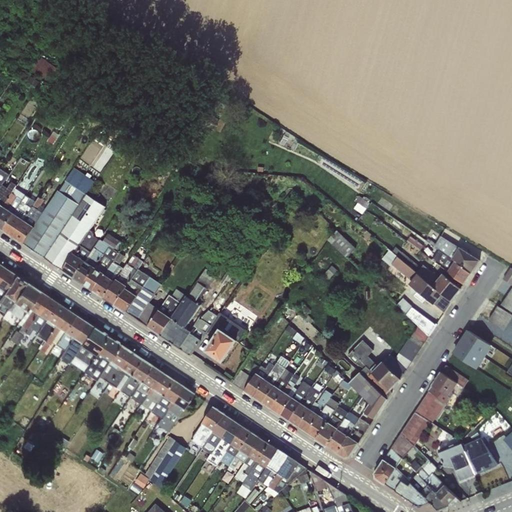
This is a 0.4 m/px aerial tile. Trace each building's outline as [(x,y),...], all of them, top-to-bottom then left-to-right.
[(0,188),(3,185),(9,174),(3,170),(0,173),(0,188)] [(49,201),(25,244),(44,257),(87,193),(66,180),(49,201)] [(3,185),(0,188),(0,211),(13,193),(17,186),(11,182),(6,188),(3,185)] [(13,193),(0,211),(0,227),(3,230),(22,199),(13,193)] [(63,270),(90,232),(105,206),(87,193),(44,257),(63,270)] [(14,237),(35,200),(26,194),(22,199),(3,230),(14,237)] [(25,244),(49,201),(39,196),(35,200),(14,237),(25,244)] [(339,227),(329,238),(348,256),(358,245),(339,227)] [(90,232),(63,270),(75,277),(101,240),(90,232)] [(84,284),(115,238),(109,234),(103,242),(101,240),(75,277),(84,284)] [(439,249),(471,273),(480,260),(441,236),(435,246),(439,249)] [(93,290),(121,250),(127,242),(122,238),(119,241),(115,238),(84,284),(93,290)] [(461,288),(446,275),(443,273),(439,277),(424,265),(421,267),(396,246),(392,251),(452,302),(461,288)] [(446,275),(461,288),(471,273),(439,249),(432,260),(448,272),(446,275)] [(121,250),(93,290),(104,297),(124,267),(120,264),(126,255),(121,250)] [(452,302),(392,251),(390,250),(384,258),(411,281),(410,283),(431,301),(428,304),(442,316),(452,302)] [(115,304),(139,268),(143,261),(133,254),(124,267),(104,297),(115,304)] [(511,282),(511,284),(491,320),(507,329),(511,320),(511,266),(505,278),(511,282)] [(139,268),(115,304),(127,312),(151,277),(139,268)] [(188,296),(161,334),(181,348),(200,318),(196,313),(201,305),(199,303),(217,276),(206,268),(198,282),(188,296)] [(0,299),(16,274),(8,269),(0,280),(0,299)] [(0,301),(9,307),(27,281),(16,274),(0,299),(0,301)] [(151,277),(127,312),(138,319),(162,284),(151,277)] [(20,320),(40,290),(27,281),(9,307),(7,309),(20,320)] [(159,310),(148,326),(161,334),(188,296),(177,289),(171,296),(169,295),(159,310)] [(23,337),(48,296),(40,290),(20,320),(19,323),(21,324),(10,339),(17,345),(23,337)] [(38,332),(58,302),(48,296),(23,337),(27,339),(34,329),(38,332)] [(45,343),(66,308),(58,302),(38,332),(34,337),(45,343)] [(148,326),(159,310),(149,303),(138,319),(148,326)] [(363,340),(353,350),(391,389),(402,378),(437,324),(412,307),(407,314),(417,324),(396,357),(391,353),(378,365),(368,355),(373,350),(363,340)] [(56,344),(75,314),(66,308),(45,343),(40,350),(44,353),(52,341),(56,344)] [(206,333),(218,315),(209,310),(201,316),(200,318),(181,348),(191,355),(206,333)] [(218,315),(206,333),(213,338),(205,350),(223,363),(246,330),(220,312),(218,315)] [(65,349),(85,320),(75,314),(56,344),(65,349)] [(75,356),(94,326),(85,320),(65,349),(59,359),(65,362),(70,353),(75,356)] [(85,372),(108,336),(94,326),(75,356),(70,362),(85,372)] [(476,368),(492,345),(468,328),(451,351),(476,368)] [(99,376),(121,344),(108,336),(85,372),(97,380),(99,376)] [(103,392),(131,351),(121,344),(99,376),(105,380),(98,388),(103,392)] [(392,392),(391,389),(353,350),(347,356),(361,370),(349,383),(343,380),(340,385),(349,390),(352,385),(370,403),(364,411),(375,419),(392,392)] [(131,351),(103,392),(109,395),(114,386),(120,390),(141,358),(131,351)] [(131,397),(151,365),(141,358),(120,390),(131,397)] [(233,383),(254,397),(275,365),(270,362),(266,368),(262,365),(254,378),(241,370),(233,383)] [(254,397),(264,403),(286,368),(277,362),(275,365),(254,397)] [(141,404),(162,371),(151,365),(131,397),(141,404)] [(264,403),(276,411),(293,386),(299,377),(286,368),(264,403)] [(151,410),(172,379),(162,371),(141,404),(151,410)] [(158,424),(183,386),(172,379),(151,410),(157,414),(148,428),(153,431),(158,424)] [(276,411),(290,420),(312,386),(303,380),(298,389),(293,386),(276,411)] [(183,386),(158,424),(169,431),(193,393),(183,386)] [(290,420),(300,427),(315,401),(321,392),(312,386),(290,420)] [(300,427),(310,433),(331,397),(333,394),(326,390),(318,402),(315,401),(300,427)] [(310,433),(317,438),(338,407),(340,403),(331,397),(310,433)] [(203,447),(226,415),(214,407),(191,440),(203,447)] [(317,438),(327,445),(348,414),(338,407),(317,438)] [(364,411),(359,418),(338,452),(345,457),(350,457),(375,419),(364,411)] [(327,445),(338,452),(359,418),(350,412),(348,414),(327,445)] [(376,477),(386,484),(397,467),(402,458),(408,453),(415,446),(429,423),(415,413),(375,473),(376,477)] [(208,460),(235,421),(226,415),(203,447),(206,450),(198,466),(202,469),(208,460)] [(235,421),(208,460),(217,466),(228,450),(244,426),(235,421)] [(235,456),(252,432),(244,426),(228,450),(235,456)] [(244,462),(261,438),(252,432),(235,456),(231,464),(235,467),(241,460),(244,462)] [(169,434),(149,473),(168,483),(188,444),(169,434)] [(477,472),(495,465),(484,435),(465,442),(477,472)] [(243,482),(270,444),(261,438),(244,462),(235,476),(243,482)] [(462,440),(439,450),(445,467),(453,463),(460,480),(476,473),(462,440)] [(258,481),(279,450),(270,444),(243,482),(238,493),(251,504),(261,494),(255,488),(250,493),(258,481)] [(279,450),(258,481),(268,487),(289,456),(279,450)] [(289,456),(268,487),(264,490),(274,497),(282,491),(286,495),(294,490),(290,483),(307,468),(289,456)] [(410,466),(417,474),(449,505),(461,501),(435,474),(439,469),(431,461),(423,468),(416,460),(410,466)] [(386,484),(396,491),(406,476),(400,471),(397,467),(386,484)] [(332,497),(338,511),(353,511),(347,494),(312,471),(311,476),(317,491),(329,487),(332,497)] [(438,510),(449,505),(417,474),(411,480),(431,502),(438,510)] [(411,480),(406,476),(396,491),(417,504),(422,505),(431,502),(411,480)] [(324,511),(338,511),(332,497),(327,499),(325,496),(319,498),(324,511)] [(165,511),(156,503),(148,511),(165,511)]
